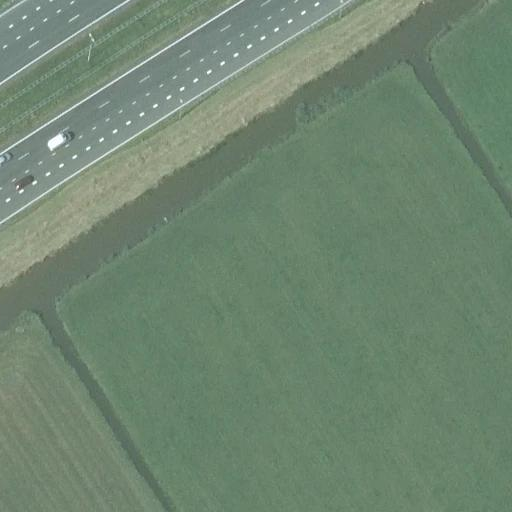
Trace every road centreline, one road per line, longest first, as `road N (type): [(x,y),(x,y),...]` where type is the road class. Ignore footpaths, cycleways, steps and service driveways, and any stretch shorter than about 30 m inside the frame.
road 1 (motorway): [(0,182),(285,0)]
road 2 (motorway): [(106,0),(0,69)]
